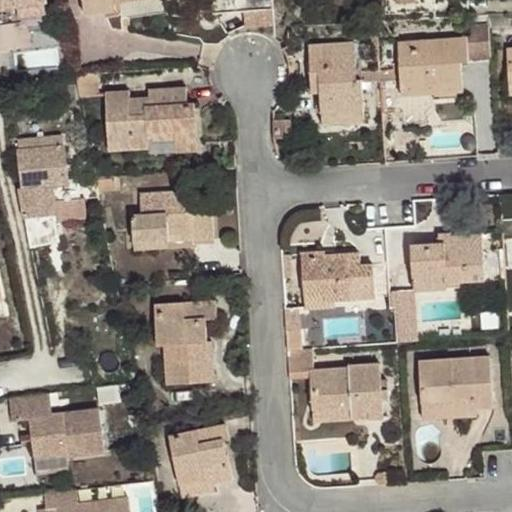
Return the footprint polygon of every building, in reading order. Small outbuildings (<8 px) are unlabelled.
[(45,0),(0,0),(0,22),(47,15),(45,0)] [(115,0),(84,0),(86,13),(117,9),(116,2),(115,0)] [(258,34),(273,41),(276,41),(274,8),(245,11),(246,30),(247,32),(258,34)] [(47,15),(0,22),(0,27),(48,20),(47,15)] [(399,42),(402,84),(462,80),(462,62),(468,62),(468,60),(491,58),(490,37),(399,42)] [(323,125),(365,122),(362,81),(358,81),(355,44),(309,47),(313,93),(321,93),(323,125)] [(98,75),(76,76),(80,95),(99,93),(98,75)] [(462,80),(402,84),(402,96),(463,92),(462,80)] [(45,89),(48,110),(77,106),(74,85),(45,89)] [(107,93),(111,150),(149,148),(149,142),(148,134),(176,132),(176,140),(197,139),(195,104),(188,105),(187,88),(150,90),(150,97),(131,98),(130,91),(107,93)] [(273,121),(274,138),(292,138),(291,120),(273,121)] [(57,220),(87,214),(84,199),(56,204),(54,195),(71,192),(59,132),(16,140),(25,188),(21,188),(32,248),(61,242),(57,220)] [(149,142),(176,140),(176,132),(148,134),(149,142)] [(197,139),(176,140),(177,153),(198,152),(197,139)] [(116,177),(97,179),(99,190),(117,188),(116,177)] [(213,204),(193,205),(193,191),(141,195),(143,215),(133,215),(135,243),(169,240),(169,235),(193,233),(194,239),(215,238),(213,204)] [(439,234),(440,244),(452,243),(452,237),(452,233),(439,234)] [(486,280),(483,235),(452,237),(452,243),(440,244),(413,246),(416,291),(447,289),(447,282),(486,280)] [(169,240),(135,243),(135,250),(170,248),(169,240)] [(334,300),(375,297),(372,264),(361,265),(360,254),(335,256),(335,261),(326,262),(325,255),(325,252),(302,254),(306,297),(325,295),(326,300),(334,300)] [(326,262),(335,261),(335,256),(335,254),(325,255),(326,262)] [(282,256),(283,274),(292,274),(291,255),(282,256)] [(325,295),(306,297),(307,309),(335,307),(334,300),(326,300),(325,295)] [(168,385),(215,382),(213,342),(207,342),(206,319),(217,318),(216,302),(157,305),(159,345),(166,345),(168,385)] [(287,331),(288,350),(303,349),(301,330),(287,331)] [(288,350),(289,367),(314,365),(313,348),(303,349),(288,350)] [(420,361),(423,403),(457,401),(457,410),(477,409),(494,408),(491,357),(420,361)] [(289,367),(290,378),(311,377),(311,370),(315,370),(314,365),(289,367)] [(315,370),(311,370),(311,377),(313,410),(351,407),(351,413),(369,412),(370,419),(384,418),(383,401),(382,391),(381,365),(351,366),(351,368),(315,370)] [(50,393),(11,398),(14,421),(32,418),(36,457),(69,453),(70,458),(104,454),(98,408),(52,414),(50,393)] [(457,401),(423,403),(423,419),(477,416),(477,409),(457,410),(457,401)] [(351,407),(313,410),(314,423),(370,419),(369,412),(351,413),(351,407)] [(229,440),(227,425),(171,436),(180,486),(213,480),(214,483),(232,479),(224,441),(229,440)] [(388,485),(387,475),(380,475),(378,476),(376,477),(375,480),(376,482),(377,484),(381,485),(388,485)] [(213,480),(180,486),(182,497),(215,490),(214,483),(213,480)] [(79,503),(77,489),(46,494),(48,509),(46,509),(46,511),(129,511),(128,497),(79,503)]
